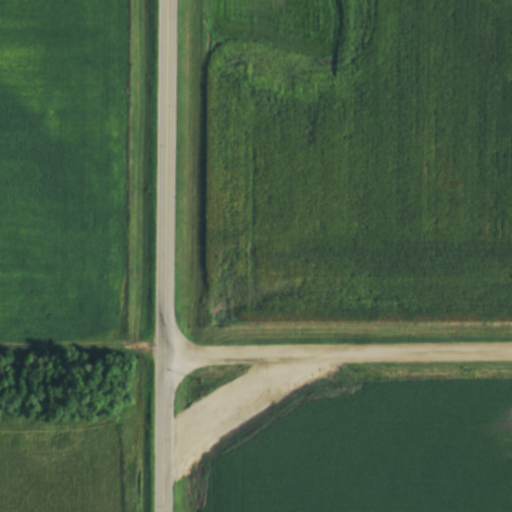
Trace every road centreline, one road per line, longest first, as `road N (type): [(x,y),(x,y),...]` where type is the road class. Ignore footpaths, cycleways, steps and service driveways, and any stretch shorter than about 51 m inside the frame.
road 1 (tertiary): [(172,353),(174,0)]
road 2 (residential): [(172,353),(511,349)]
road 3 (tertiary): [(171,511),(172,353)]
